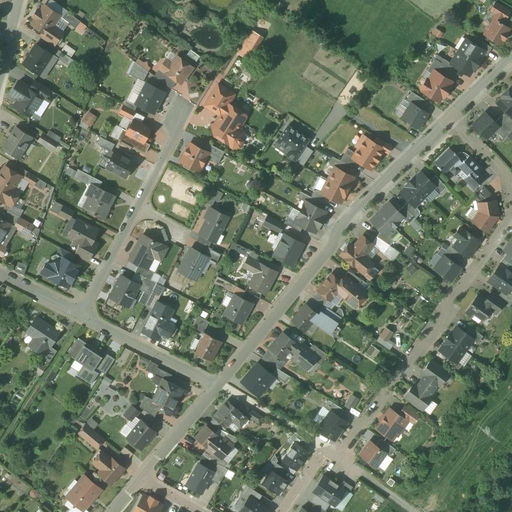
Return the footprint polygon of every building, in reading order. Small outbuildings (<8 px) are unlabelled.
[(499,44),(509,29),(501,24),(509,11),(496,2),(489,13),(495,16),(484,35),(499,44)] [(35,19),(31,24),(45,34),(42,39),(53,46),(62,33),(53,27),(60,16),(45,5),(40,11),(37,10),(33,17),(35,19)] [(81,32),(85,26),(79,22),(75,28),(81,32)] [(440,39),(443,32),(434,27),(431,33),(440,39)] [(262,40),(249,31),(233,54),(247,63),(262,40)] [(492,48),(476,38),(471,46),(484,53),(483,55),(486,57),(492,48)] [(464,41),(458,52),(478,64),(483,55),(484,53),(471,46),(464,41)] [(55,57),(36,44),(23,65),(44,78),(57,58),(55,57)] [(61,50),(71,56),(74,51),(65,45),(61,50)] [(55,57),(57,58),(69,66),(73,60),(59,50),(55,57)] [(458,52),(451,63),(471,75),(478,64),(458,52)] [(155,71),(179,87),(193,68),(174,55),(170,61),(164,57),(155,71)] [(136,79),(140,74),(144,77),(151,65),(137,56),(126,73),(136,79)] [(248,83),(255,72),(246,67),(239,78),(248,83)] [(451,82),(432,71),(420,92),(438,103),(451,82)] [(5,96),(16,103),(12,108),(29,120),(44,95),(17,77),(5,96)] [(142,82),(131,105),(154,116),(165,93),(142,82)] [(233,95),(217,85),(202,108),(214,116),(203,133),(235,153),(247,135),(237,129),(245,117),(226,105),(233,95)] [(410,104),(416,107),(421,100),(408,91),(403,99),(410,104)] [(511,99),(505,93),(494,104),(511,120),(511,118),(511,99)] [(130,120),(122,136),(142,146),(151,129),(131,119),(137,110),(124,103),(118,113),(130,120)] [(416,107),(410,104),(401,118),(418,129),(428,114),(416,107)] [(91,127),(97,116),(87,111),(81,122),(91,127)] [(498,127),(483,112),(471,125),(487,139),(498,127)] [(37,139),(14,125),(0,145),(0,152),(20,165),(37,139)] [(287,126),(277,142),(292,150),(301,134),(287,126)] [(46,134),(42,132),(35,141),(51,151),(60,137),(49,130),(46,134)] [(98,165),(126,181),(139,156),(100,136),(95,143),(106,150),(98,165)] [(384,150),(363,138),(357,148),(377,160),(384,150)] [(203,151),(189,143),(180,161),(201,172),(210,154),(203,151)] [(203,151),(210,154),(220,159),(223,152),(207,144),(203,151)] [(449,147),(432,164),(445,176),(449,172),(454,176),(459,170),(467,177),(463,181),(474,192),(490,173),(469,153),(461,161),(449,147)] [(377,160),(357,148),(351,159),(371,170),(377,160)] [(20,176),(0,164),(0,203),(10,210),(21,192),(13,188),(20,176)] [(352,176),(331,165),(324,179),(345,190),(352,176)] [(435,188),(420,173),(409,183),(424,199),(435,188)] [(345,190),(324,179),(317,193),(338,204),(345,190)] [(424,199),(409,183),(398,194),(413,210),(424,199)] [(89,184),(78,207),(105,221),(116,197),(89,184)] [(209,193),(204,203),(211,206),(214,201),(219,204),(223,195),(217,192),(215,196),(209,193)] [(315,200),(299,192),(296,199),(303,202),(311,206),(315,200)] [(498,198),(474,203),(476,212),(469,220),(487,233),(500,216),(498,198)] [(53,202),(50,211),(70,218),(73,209),(53,202)] [(298,212),(319,223),(325,213),(311,206),(303,202),(298,212)] [(404,219),(387,202),(377,212),(395,228),(404,219)] [(229,217),(209,207),(204,218),(206,219),(198,235),(216,244),(229,217)] [(319,223),(298,212),(292,223),(314,234),(319,223)] [(395,228),(377,212),(367,222),(385,238),(395,228)] [(73,215),(62,236),(94,252),(103,232),(73,215)] [(266,216),(262,224),(278,233),(282,225),(266,216)] [(20,229),(0,217),(0,257),(2,259),(20,229)] [(480,242),(459,227),(452,237),(457,241),(452,248),(468,259),(480,242)] [(167,249),(140,235),(128,260),(137,264),(146,269),(152,258),(160,263),(167,249)] [(303,245),(283,235),(273,254),(293,264),(303,245)] [(344,247),(336,257),(368,284),(380,270),(364,256),(373,245),(361,235),(348,250),(344,247)] [(511,237),(502,252),(511,258),(511,237)] [(246,251),(233,244),(230,249),(243,256),(246,251)] [(407,256),(413,247),(407,244),(402,253),(407,256)] [(203,256),(188,248),(176,270),(195,281),(206,262),(208,258),(203,256)] [(208,249),(203,256),(208,258),(206,262),(213,265),(219,255),(208,249)] [(51,251),(37,275),(68,291),(80,267),(51,251)] [(459,270),(441,257),(432,270),(450,283),(459,270)] [(253,274),(246,286),(265,296),(276,275),(245,258),(240,267),(253,274)] [(152,272),(146,269),(137,264),(132,273),(136,275),(148,281),(152,272)] [(511,274),(499,265),(493,274),(511,286),(511,284),(511,274)] [(329,272),(312,291),(328,304),(337,294),(354,309),(365,296),(341,274),(337,279),(329,272)] [(493,274),(487,282),(501,291),(505,294),(511,286),(493,274)] [(136,275),(132,284),(139,287),(150,293),(152,290),(155,285),(148,281),(136,275)] [(132,284),(118,276),(107,297),(128,308),(139,287),(132,284)] [(172,277),(169,288),(175,289),(178,279),(172,277)] [(511,302),(511,287),(511,286),(505,294),(501,291),(498,295),(511,304),(511,302)] [(235,297),(242,301),(246,293),(234,287),(230,294),(235,297)] [(160,294),(152,290),(150,293),(144,305),(153,309),(157,302),(160,294)] [(484,301),(477,296),(464,313),(479,324),(489,310),(495,314),(502,304),(489,295),(484,301)] [(235,297),(225,317),(241,325),(251,305),(242,301),(235,297)] [(147,320),(171,332),(175,324),(168,321),(174,310),(157,302),(153,309),(147,320)] [(317,317),(303,306),(290,323),(304,334),(313,323),(329,333),(337,320),(321,310),(317,317)] [(62,334),(34,316),(23,333),(32,339),(26,348),(44,360),(62,334)] [(191,328),(203,333),(208,323),(196,317),(191,328)] [(171,332),(147,320),(141,332),(158,341),(160,336),(167,339),(171,332)] [(389,349),(393,342),(388,340),(393,332),(385,327),(376,341),(389,349)] [(455,328),(447,340),(463,352),(472,340),(465,334),(455,328)] [(465,334),(472,340),(477,343),(480,338),(468,329),(465,334)] [(290,352),(293,355),(299,348),(297,347),(281,332),(266,349),(281,362),(290,352)] [(221,342),(203,333),(193,353),(211,362),(221,342)] [(67,354),(74,359),(84,345),(89,349),(91,346),(78,338),(67,354)] [(455,364),(463,352),(447,340),(438,353),(447,359),(455,364)] [(301,343),(297,347),(299,348),(293,355),(295,357),(292,360),(305,372),(318,357),(301,343)] [(83,365),(93,371),(94,370),(95,367),(102,357),(100,356),(89,349),(84,345),(74,359),(83,365)] [(103,351),(100,356),(102,357),(95,367),(105,374),(115,359),(103,351)] [(450,373),(429,358),(418,374),(422,377),(418,381),(436,394),(450,373)] [(455,364),(447,359),(443,365),(455,374),(460,368),(455,364)] [(150,362),(146,371),(167,380),(170,374),(156,369),(158,365),(150,362)] [(256,363),(239,382),(257,398),(274,379),(256,363)] [(93,371),(83,365),(77,375),(91,384),(98,373),(94,370),(93,371)] [(183,391),(162,380),(151,401),(149,406),(157,410),(170,417),(183,391)] [(410,384),(401,398),(423,413),(436,394),(418,381),(415,387),(410,384)] [(349,393),(343,405),(352,410),(358,398),(349,393)] [(143,398),(139,407),(153,417),(157,410),(149,406),(151,401),(143,398)] [(226,401),(213,416),(226,427),(230,422),(238,429),(247,419),(226,401)] [(399,416),(388,409),(374,429),(394,442),(408,422),(399,416)] [(404,409),(399,416),(408,422),(412,425),(417,418),(404,409)] [(317,426),(336,440),(348,423),(329,410),(317,426)] [(138,421),(124,439),(140,452),(155,433),(138,421)] [(204,423),(194,437),(222,460),(233,446),(204,423)] [(85,425),(77,434),(95,450),(102,441),(85,425)] [(380,441),(376,447),(385,454),(390,457),(395,451),(380,441)] [(376,447),(368,442),(358,457),(375,469),(385,454),(376,447)] [(282,462),(298,472),(310,454),(293,444),(282,462)] [(124,447),(120,451),(127,457),(131,454),(124,447)] [(100,451),(89,463),(98,471),(95,474),(110,487),(126,469),(113,457),(110,460),(100,451)] [(185,486),(201,495),(214,471),(197,462),(185,486)] [(290,481),(272,468),(261,483),(280,496),(290,481)] [(323,475),(311,493),(334,507),(345,489),(323,475)] [(101,492),(83,477),(65,498),(74,506),(82,511),(83,511),(85,510),(101,492)] [(269,511),(270,511),(245,495),(235,510),(238,511),(269,511)] [(163,511),(166,508),(144,496),(135,511),(163,511)]
